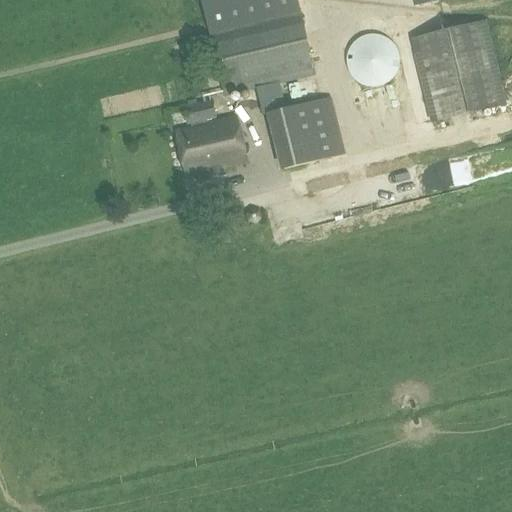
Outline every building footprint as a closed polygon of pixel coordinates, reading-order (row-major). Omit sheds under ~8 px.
[(201,0),(208,30),(298,8),(295,0),(201,0)] [(208,30),(225,96),(258,88),(264,115),(270,114),(284,110),(278,83),(314,75),(298,8),(208,30)] [(411,39),(431,120),(504,102),(484,21),(411,39)] [(389,40),(385,38),(382,36),(377,35),(372,34),(367,35),(361,37),(356,40),(352,44),(349,48),(347,53),(346,57),(346,63),(348,69),(352,76),(356,80),(360,83),(361,84),(362,84),(368,86),(373,86),(380,85),(384,83),(389,80),(393,76),(396,71),(398,66),(398,62),(398,57),(397,54),(395,49),(393,44),(389,40)] [(270,114),(284,170),(344,154),(329,98),(284,110),(270,114)] [(212,101),(184,108),(188,125),(191,124),(198,122),(216,118),(212,101)] [(247,161),(235,117),(199,126),(198,122),(191,124),(192,128),(176,132),(187,176),(198,174),(199,181),(217,177),(225,175),(223,167),(247,161)] [(247,215),(249,222),(255,224),(260,219),(258,213),(252,210),(247,215)]
